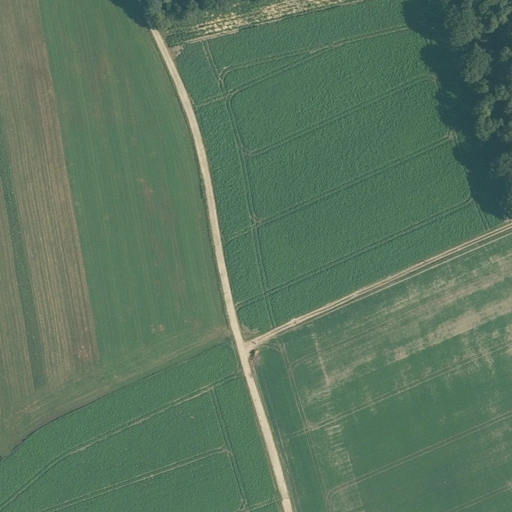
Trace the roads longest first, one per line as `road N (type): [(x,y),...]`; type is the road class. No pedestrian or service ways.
road 1 (track): [(141,0),(198,130),(241,348)]
road 2 (track): [(241,348),(511,223)]
road 3 (track): [(241,348),(287,511)]
